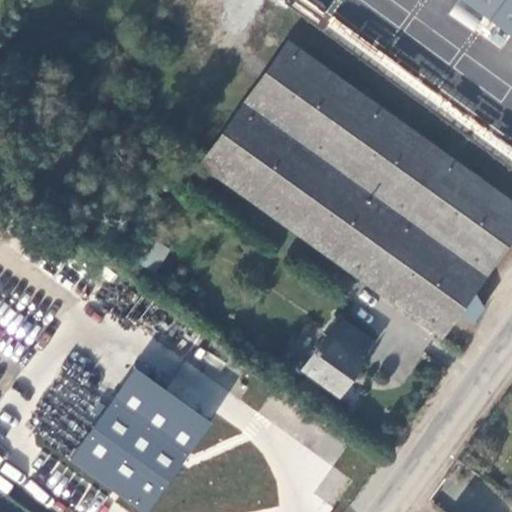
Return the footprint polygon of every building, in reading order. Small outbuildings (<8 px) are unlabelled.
[(494,95),(367,0),(317,0),(316,1),(476,119),(494,95)] [(511,0),(462,0),(511,37),(511,0)] [(511,233),(511,206),(285,41),(198,166),(437,338),(511,233)] [(511,147),(511,111),(510,110),(496,129),(505,135),(505,142),(511,147)] [(367,343),(341,322),(331,335),(325,333),(299,368),(334,396),(361,359),(356,356),(367,343)] [(239,443),(252,426),(255,420),(142,335),(124,359),(239,443)] [(208,511),(264,435),(252,426),(239,443),(124,359),(53,457),(100,493),(88,510),(90,511),(208,511)]
